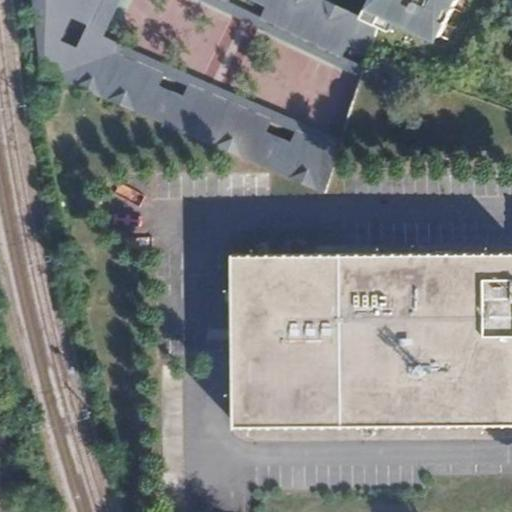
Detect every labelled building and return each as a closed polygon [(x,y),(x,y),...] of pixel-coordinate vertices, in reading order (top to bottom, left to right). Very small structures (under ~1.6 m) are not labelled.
[(23,0),(25,16),(30,66),(310,186),(323,142),(311,136),(303,153),(296,150),(298,145),(271,134),(269,138),(263,136),(270,119),(204,91),(196,107),(189,104),(191,99),(165,88),(163,93),(157,90),(165,74),(104,48),(97,45),(90,61),(82,58),(84,53),(68,46),(72,37),(55,30),(68,0),(23,0)] [(68,0),(55,30),(72,37),(68,46),(84,53),(82,58),(90,61),(97,45),(104,48),(127,0),(68,0)] [(258,0),(270,5),(272,0),(282,4),(273,22),(338,53),(346,34),(354,38),(362,13),(335,0),(258,0)] [(377,0),(369,18),(378,22),(384,10),(443,38),(460,0),(377,0)] [(511,258),(237,251),(239,426),(511,431),(511,258)]
